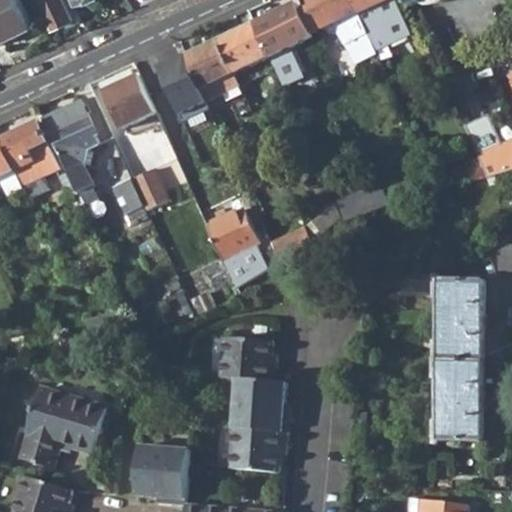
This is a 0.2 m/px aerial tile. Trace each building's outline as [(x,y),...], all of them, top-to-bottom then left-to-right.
[(0,0),(0,41),(35,25),(23,0),(0,0)] [(66,0),(41,0),(55,29),(75,20),(66,0)] [(369,35),(360,16),(352,0),(313,0),(310,2),(314,11),(305,14),(315,35),(326,30),(328,35),(331,36),(335,36),(339,35),(345,46),(369,35)] [(397,0),(352,0),(360,16),(376,8),(387,29),(408,20),(397,0)] [(408,0),(412,8),(431,0),(432,4),(441,0),(408,0)] [(292,11),(257,27),(259,30),(272,60),(285,89),(305,79),(293,51),(307,45),(317,40),(315,36),(315,35),(305,14),(305,13),(302,6),(292,11)] [(408,20),(387,29),(391,38),(412,29),(408,20)] [(243,31),(246,36),(259,30),(257,27),(256,25),(243,31)] [(237,76),(272,60),(259,30),(246,36),(243,31),(221,41),(237,76)] [(242,88),(237,76),(221,41),(201,50),(203,56),(190,62),(209,102),(242,88)] [(188,57),(190,62),(203,56),(201,50),(188,57)] [(170,96),(171,95),(159,70),(142,78),(154,103),(170,96)] [(159,115),(154,103),(142,78),(107,94),(124,130),(159,115)] [(159,115),(160,116),(176,109),(170,96),(154,103),(159,115)] [(98,138),(101,137),(85,104),(47,122),(45,122),(61,155),(62,155),(71,173),(79,191),(87,208),(101,202),(94,189),(97,187),(87,169),(91,151),(102,146),(98,138)] [(511,141),(503,146),(490,116),(467,127),(480,157),(490,178),(511,171),(511,141)] [(44,180),(63,171),(41,124),(5,141),(18,173),(30,199),(49,190),(44,180)] [(0,211),(0,181),(18,173),(5,141),(0,143),(0,235),(10,232),(0,211)] [(480,157),(449,170),(445,163),(431,167),(434,174),(440,188),(490,178),(480,157)] [(149,212),(172,201),(158,170),(134,180),(147,209),(149,212)] [(60,178),(69,195),(79,191),(71,173),(60,178)] [(393,206),(440,188),(434,174),(386,191),(393,206)] [(145,209),(147,209),(134,180),(115,189),(129,217),(130,217),(145,209)] [(345,224),(393,206),(386,191),(338,209),(344,220),(345,224)] [(307,228),(314,244),(344,220),(338,209),(337,205),(307,228)] [(130,217),(133,224),(149,217),(145,209),(130,217)] [(260,245),(263,244),(247,209),(210,227),(226,261),(238,289),(283,264),(277,251),(265,256),(260,245)] [(283,264),(314,244),(307,228),(274,244),(277,251),(283,264)] [(501,272),(511,272),(511,244),(503,245),(501,272)] [(444,280),(441,440),(486,440),(487,281),(444,280)] [(277,384),(278,372),(272,371),(273,357),(275,342),(226,337),(223,379),(240,381),(277,384)] [(277,384),(240,381),(235,430),(290,435),(291,418),(287,418),(288,405),(290,386),(277,384)] [(27,458),(58,467),(66,442),(98,452),(113,408),(47,386),(32,432),(36,432),(27,458)] [(283,474),(284,461),(285,450),(289,450),(290,435),(235,430),(231,470),(283,474)] [(140,497),(160,499),(173,499),(173,505),(189,506),(193,467),(193,450),(144,446),(140,497)] [(69,511),(70,511),(73,502),(76,489),(29,475),(17,511),(69,511)] [(352,511),(362,511),(364,490),(354,490),(352,511)] [(411,511),(472,511),(473,505),(413,499),(411,511)]
